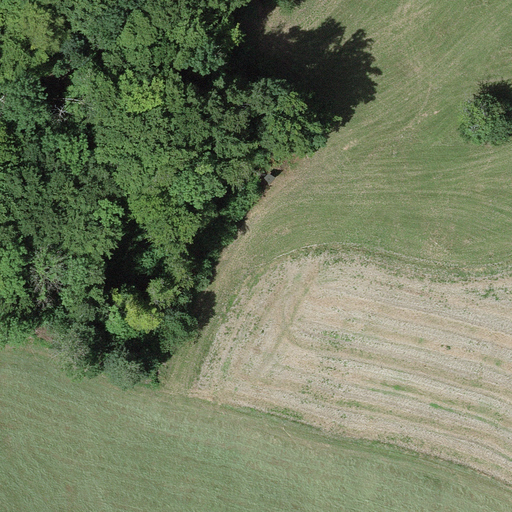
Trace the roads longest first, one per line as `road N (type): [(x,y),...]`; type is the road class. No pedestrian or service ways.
road 1 (track): [(0,352),(449,475),(511,500)]
road 2 (track): [(0,93),(96,0)]
